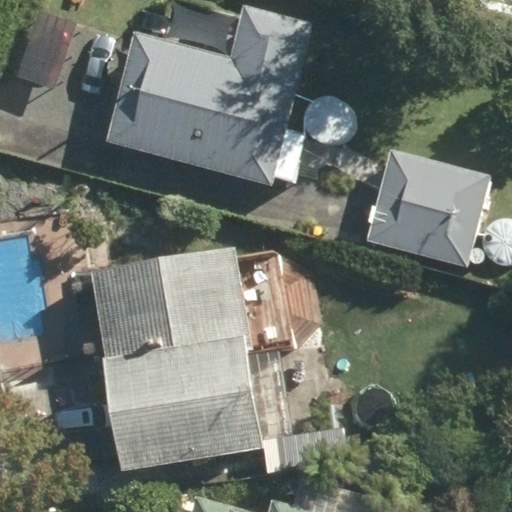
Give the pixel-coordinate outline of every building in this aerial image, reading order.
[(101,151),(266,198),(268,189),(285,193),(298,147),(275,141),(304,39),(237,20),(223,71),(131,46),(101,151)] [(321,138),(329,137),(336,133),(341,127),(345,120),(345,112),(343,104),(339,98),(332,93),(325,91),(317,91),(310,94),(304,98),(300,105),(298,112),(299,120),(302,126),(307,132),(313,136),(321,138)] [(384,160),(361,250),(465,277),(488,187),(384,160)] [(503,263),(511,262),(511,261),(511,217),(507,216),(499,216),(492,219),(486,224),(482,230),(480,237),(481,244),(484,251),(489,257),(495,261),(503,263)] [(227,261),(85,286),(101,377),(94,378),(114,491),(257,466),(238,357),(244,356),(227,261)] [(329,439),(274,450),(280,479),(335,467),(329,439)] [(374,511),(295,490),(289,511),(205,511),(189,508),(187,511),(374,511)]
